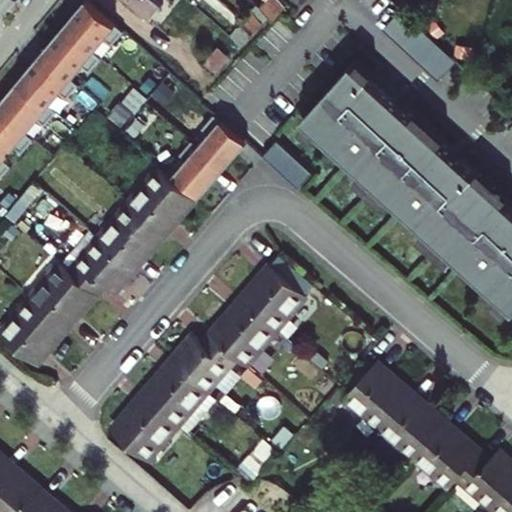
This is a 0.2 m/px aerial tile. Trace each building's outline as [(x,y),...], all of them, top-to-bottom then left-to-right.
[(129,0),(151,19),(164,4),(159,0),(129,0)] [(271,16),(275,19),(290,4),(285,0),(268,0),(261,7),(271,16)] [(94,2),(0,107),(0,172),(8,163),(1,157),(13,143),(20,150),(32,137),(25,130),(37,117),(44,124),(56,110),(48,104),(60,90),(68,97),(79,84),(72,77),(84,64),(91,70),(103,57),(95,51),(107,37),(115,44),(127,31),(94,2)] [(259,5),(254,11),(266,22),(271,16),(261,7),(259,5)] [(388,26),(443,77),(460,59),(405,8),(388,26)] [(254,11),(245,21),(257,31),(266,22),(254,11)] [(243,46),(252,37),(241,26),(232,36),(243,46)] [(307,116),(511,308),(511,205),(358,62),(307,116)] [(189,159),(176,172),(199,192),(247,139),(217,112),(205,125),(212,132),(200,145),(193,139),(181,152),(189,159)] [(277,137),(262,153),(298,185),(313,169),(277,137)] [(134,250),(144,258),(167,232),(156,223),(164,214),(174,223),(197,197),(163,168),(73,272),(64,264),(5,333),(29,353),(36,344),(46,352),(68,327),(58,319),(66,310),(75,319),(105,284),(115,292),(137,266),(127,257),(134,250)] [(156,223),(167,232),(174,223),(164,214),(156,223)] [(127,257),(137,266),(144,258),(134,250),(127,257)] [(268,272),(277,280),(284,272),(275,264),(268,272)] [(247,315),(238,307),(215,333),(208,343),(198,334),(176,360),(185,368),(178,376),(168,368),(146,394),(156,402),(149,410),(140,402),(116,429),(150,458),(239,354),(249,362),(308,293),(284,272),(277,280),(268,272),(245,299),(254,307),(247,315)] [(254,307),(245,299),(238,307),(247,315),(254,307)] [(58,319),(68,327),(75,319),(66,310),(58,319)] [(36,344),(29,353),(39,361),(46,352),(36,344)] [(185,368),(176,360),(168,368),(178,376),(185,368)] [(370,371),(378,378),(386,369),(378,361),(370,371)] [(421,398),(412,408),(405,401),(413,391),(386,369),(378,378),(370,371),(349,396),(452,485),(461,475),(503,511),(511,511),(511,459),(500,449),(491,459),(456,428),(448,438),(439,431),(448,421),(421,398)] [(405,401),(412,408),(421,398),(413,391),(405,401)] [(149,410),(156,402),(146,394),(140,402),(149,410)] [(448,438),(456,428),(448,421),(439,431),(448,438)] [(70,511),(52,496),(43,506),(34,499),(43,489),(17,466),(8,476),(0,469),(0,468),(8,458),(0,451),(0,510),(2,511),(70,511)] [(17,466),(8,458),(0,468),(0,469),(8,476),(17,466)] [(52,496),(43,489),(34,499),(43,506),(52,496)]
